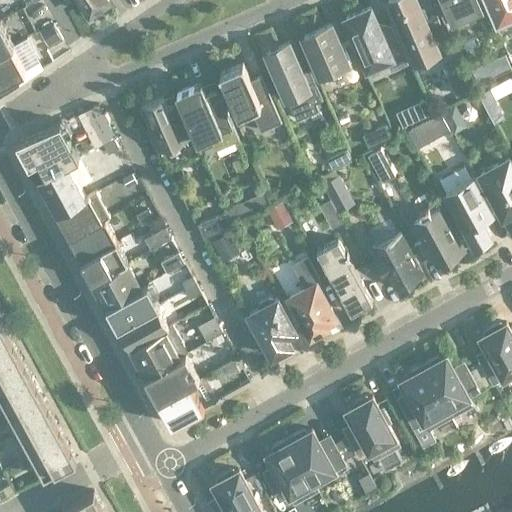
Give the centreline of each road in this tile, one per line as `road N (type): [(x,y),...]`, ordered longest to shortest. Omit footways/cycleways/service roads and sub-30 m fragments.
road 1 (residential): [(273,402),(90,70)]
road 2 (residential): [(147,436),(0,169)]
road 3 (residential): [(273,402),(511,272)]
road 4 (residential): [(90,70),(119,70),(281,0)]
road 5 (residential): [(147,436),(7,511)]
road 6 (residential): [(162,463),(273,402)]
